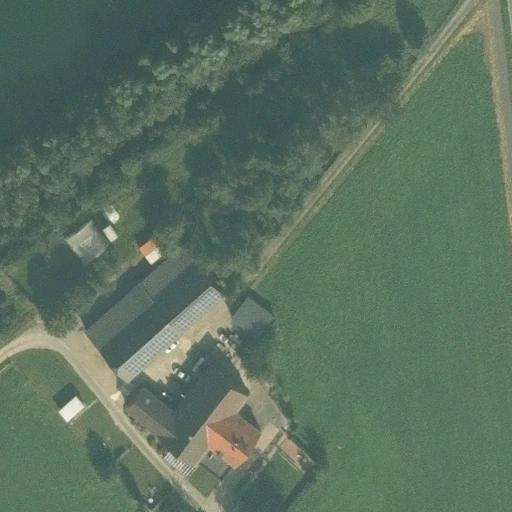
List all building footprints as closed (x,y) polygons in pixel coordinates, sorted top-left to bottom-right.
[(92,216),(64,234),(81,261),(109,243),(92,216)] [(137,244),(148,260),(164,249),(153,233),(137,244)] [(182,244),(85,330),(125,377),(224,290),(182,244)] [(228,315),(256,336),(274,313),(245,292),(228,315)] [(200,375),(171,412),(208,442),(234,409),(247,392),(201,355),(191,367),(200,375)] [(259,429),(234,409),(208,442),(171,412),(141,387),(127,404),(195,459),(220,478),(233,462),(234,462),(259,429)]
